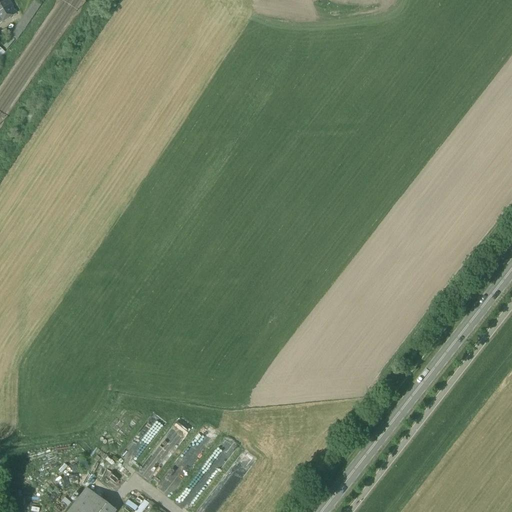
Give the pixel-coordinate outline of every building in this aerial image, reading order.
[(0,0),(0,23),(16,14),(7,0),(0,0)] [(18,38),(45,7),(39,1),(12,33),(18,38)] [(157,415),(148,426),(155,433),(165,422),(157,415)] [(183,421),(174,434),(184,442),(194,429),(183,421)] [(207,433),(198,441),(206,449),(215,441),(207,433)] [(123,454),(126,457),(143,439),(139,436),(123,454)] [(72,511),(107,511),(110,509),(88,492),(72,511)] [(161,511),(158,511),(160,505),(148,501),(147,500),(141,507),(133,500),(130,499),(125,505),(133,508),(131,511),(161,511)] [(219,511),(225,505),(219,499),(208,511),(219,511)]
